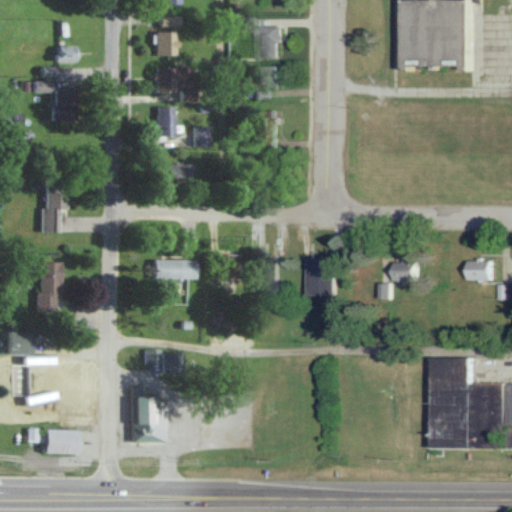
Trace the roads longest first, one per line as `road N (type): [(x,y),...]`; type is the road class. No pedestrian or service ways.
road 1 (primary): [(0,493),(511,496)]
road 2 (residential): [(104,494),(104,0)]
road 3 (residential): [(511,214),(104,211)]
road 4 (residential): [(332,213),(332,0)]
